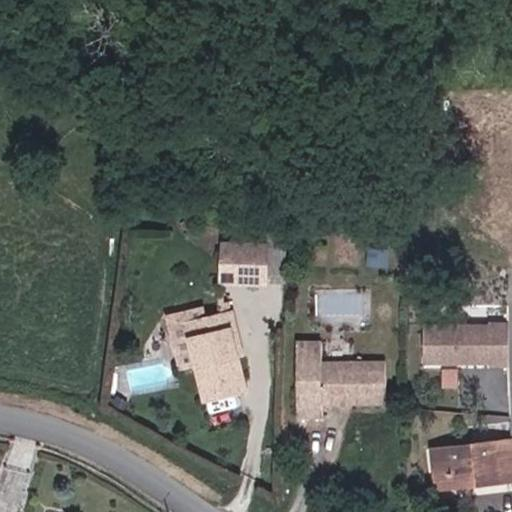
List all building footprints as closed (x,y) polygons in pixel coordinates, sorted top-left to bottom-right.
[(213,271),(260,271),(260,239),(215,238),(213,271)] [(279,272),(278,239),(260,239),(260,271),(279,272)] [(232,312),(219,317),(208,320),(205,310),(172,322),(190,374),(204,369),(214,400),(249,387),(240,359),(247,357),(232,312)] [(507,323),(426,324),(427,366),(507,366),(507,323)] [(322,340),(297,341),(297,413),(322,413),(323,400),(387,399),(387,359),(322,360),(322,340)] [(437,480),(482,481),(511,481),(511,441),(503,441),(456,443),(435,443),(437,480)]
